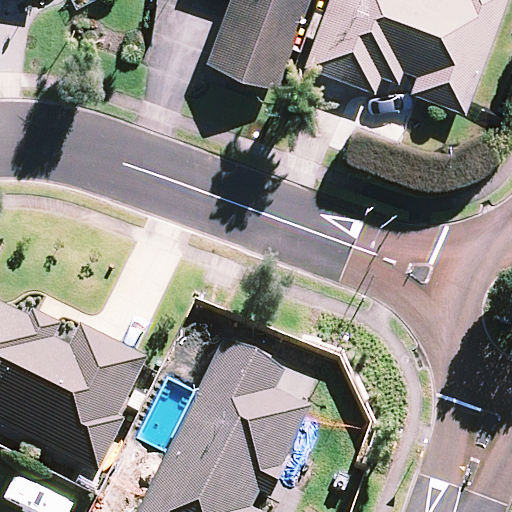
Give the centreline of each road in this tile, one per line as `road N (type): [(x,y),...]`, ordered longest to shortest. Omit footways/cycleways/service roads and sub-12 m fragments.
road 1 (residential): [(0,141),(97,156),(458,286)]
road 2 (residential): [(500,384),(454,511)]
